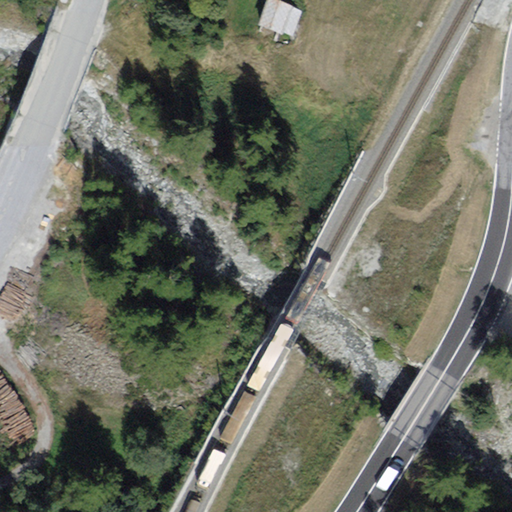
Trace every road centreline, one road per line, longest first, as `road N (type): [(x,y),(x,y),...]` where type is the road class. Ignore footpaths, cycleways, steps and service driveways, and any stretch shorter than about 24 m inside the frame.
road 1 (secondary): [(511,183),(486,291),(357,511)]
road 2 (track): [(0,350),(42,415),(36,456),(0,487)]
